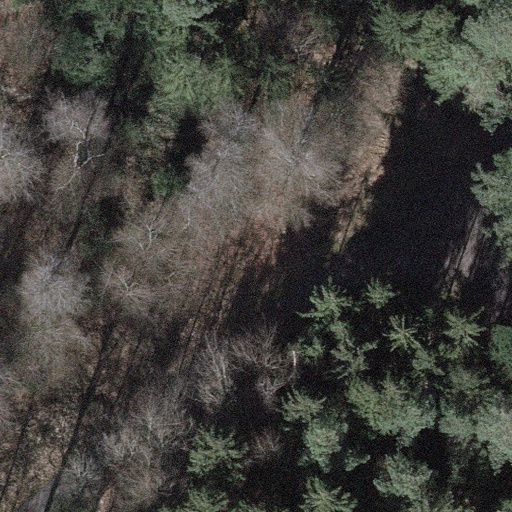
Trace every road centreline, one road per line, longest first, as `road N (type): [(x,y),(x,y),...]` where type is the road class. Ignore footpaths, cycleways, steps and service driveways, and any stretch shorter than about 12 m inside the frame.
road 1 (track): [(511,154),(56,511)]
road 2 (track): [(511,327),(423,221),(511,251)]
